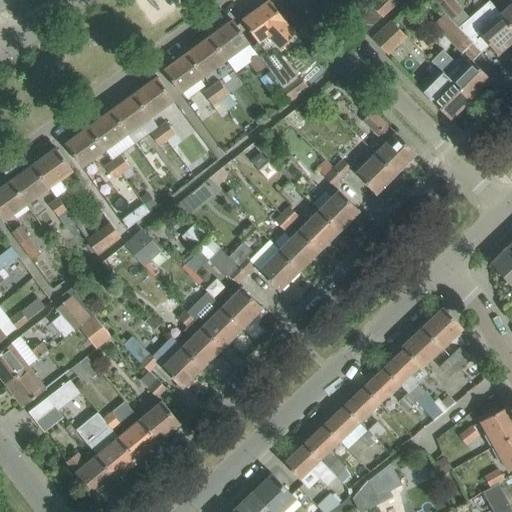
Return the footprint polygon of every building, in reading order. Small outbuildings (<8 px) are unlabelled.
[(269,0),(242,20),(258,41),(253,45),(291,100),(309,87),(328,67),(317,55),(298,72),(281,49),(287,43),(290,40),(291,41),(293,39),(292,38),(297,33),(286,22),(269,0)] [(393,0),(376,0),(370,6),(381,17),(396,3),(393,0)] [(455,0),(432,0),(444,13),(452,20),(464,10),(455,0)] [(511,41),(511,26),(501,13),(490,0),(459,27),(466,35),(468,37),(481,52),(490,45),(497,54),(511,41)] [(511,0),(510,0),(511,1),(511,3),(501,13),(511,26),(511,0)] [(452,20),(444,13),(432,24),(457,49),(468,37),(466,35),(459,27),(457,25),(452,20)] [(370,38),(388,55),(406,36),(389,19),(370,38)] [(232,20),(209,36),(226,59),(249,43),(232,20)] [(209,36),(186,53),(203,76),(226,59),(209,36)] [(449,56),(438,67),(470,99),(490,78),(463,52),(454,61),(449,56)] [(186,53),(164,70),(180,93),(203,76),(186,53)] [(257,53),(247,60),(256,71),(266,64),(257,53)] [(440,69),(420,89),(430,99),(450,119),(470,99),(440,69)] [(150,116),(173,100),(157,77),(134,94),(150,116)] [(228,93),(219,79),(210,85),(220,99),(228,93)] [(210,85),(202,92),(212,105),(220,115),(227,110),(220,99),(210,85)] [(134,94),(111,110),(127,133),(150,116),(134,94)] [(307,123),(294,109),(286,118),(299,131),(307,123)] [(111,110),(88,127),(104,150),(127,133),(111,110)] [(372,111),(363,121),(377,135),(385,143),(376,153),(396,173),(416,153),(396,133),(395,133),(372,111)] [(165,120),(157,126),(167,141),(175,134),(165,120)] [(157,126),(149,132),(159,146),(167,141),(157,126)] [(88,127),(65,144),(81,166),(104,150),(88,127)] [(56,148),(33,164),(50,187),(72,171),(56,148)] [(120,153),(111,159),(121,173),(130,167),(120,153)] [(355,174),(361,179),(376,194),(396,173),(376,153),(355,174)] [(341,158),(332,167),(342,177),(351,168),(341,158)] [(121,173),(111,159),(103,165),(113,179),(121,173)] [(316,169),(323,176),(333,186),(342,177),(332,167),(325,160),(316,169)] [(33,164),(10,181),(27,204),(50,187),(33,164)] [(10,181),(0,188),(0,216),(3,221),(27,204),(10,181)] [(338,190),(318,210),(339,230),(359,210),(338,190)] [(150,211),(157,206),(147,193),(140,198),(150,211)] [(192,193),(180,203),(191,215),(202,204),(192,193)] [(58,198),(49,205),(65,227),(73,222),(66,213),(67,212),(58,198)] [(288,205),(280,212),(292,224),(300,217),(288,205)] [(318,210),(298,230),(319,251),(339,230),(318,210)] [(292,224),(280,212),(274,219),(286,231),(292,224)] [(132,213),(121,221),(127,229),(138,221),(132,213)] [(87,237),(87,238),(97,253),(121,237),(109,221),(87,237)] [(21,225),(11,231),(31,259),(40,252),(21,225)] [(160,251),(142,230),(124,245),(143,266),(160,251)] [(298,230),(278,250),(299,271),(319,251),(298,230)] [(209,236),(197,249),(226,277),(228,275),(236,283),(246,274),(229,256),(209,236)] [(243,241),(229,256),(246,274),(254,265),(246,256),(252,250),(243,241)] [(511,247),(509,245),(491,262),(511,284),(511,247)] [(18,256),(11,246),(0,254),(0,261),(4,266),(18,256)] [(259,270),(265,276),(279,291),(299,271),(278,250),(259,270)] [(241,287),(221,307),(242,327),(262,307),(241,287)] [(207,292),(187,312),(222,347),(242,327),(221,307),(207,292)] [(71,294),(54,309),(73,331),(79,326),(79,327),(95,316),(93,314),(91,317),(71,294)] [(443,307),(422,327),(442,348),(462,328),(443,307)] [(184,309),(177,316),(187,325),(185,327),(183,329),(191,337),(183,346),(182,347),(202,367),(222,347),(187,312),(184,309)] [(20,310),(9,318),(16,328),(28,320),(27,319),(22,312),(20,310)] [(144,320),(154,331),(159,325),(149,315),(144,320)] [(95,316),(79,327),(95,348),(111,336),(95,316)] [(422,327),(401,347),(404,349),(419,365),(421,367),(442,348),(422,327)] [(148,370),(139,380),(157,397),(166,388),(149,371),(157,362),(182,387),(202,367),(171,336),(152,355),(132,336),(123,344),(148,370)] [(11,343),(0,351),(0,376),(5,383),(28,365),(11,343)] [(40,343),(29,351),(36,360),(46,352),(40,343)] [(461,344),(449,356),(459,367),(472,355),(461,344)] [(404,349),(384,368),(399,384),(407,393),(416,402),(424,410),(433,420),(444,411),(409,374),(419,365),(404,349)] [(459,367),(449,356),(439,366),(449,377),(459,367)] [(86,357),(79,363),(91,378),(98,372),(86,357)] [(28,365),(5,383),(23,405),(45,388),(28,365)] [(399,384),(384,368),(364,387),(379,403),(390,392),(399,384)] [(52,393),(59,403),(77,390),(70,379),(52,393)] [(364,387),(344,406),(359,422),(379,403),(364,387)] [(407,393),(399,401),(408,410),(416,402),(407,393)] [(449,396),(442,402),(448,408),(455,402),(449,396)] [(47,397),(28,412),(35,421),(54,407),(47,397)] [(162,401),(140,419),(158,441),(180,423),(162,401)] [(344,406),(324,425),(339,441),(359,422),(344,406)] [(54,407),(35,421),(44,432),(63,418),(54,407)] [(511,416),(506,407),(489,416),(480,421),(493,446),(511,436),(511,416)] [(102,417),(112,430),(120,424),(109,411),(102,417)] [(398,421),(413,436),(421,430),(406,414),(398,421)] [(101,416),(79,434),(115,477),(136,459),(118,438),(112,430),(102,417),(101,416)] [(140,419),(118,438),(136,459),(158,441),(140,419)] [(377,421),(367,430),(376,439),(386,430),(377,421)] [(458,434),(466,445),(479,434),(471,424),(458,434)] [(324,425),(304,444),(336,477),(346,468),(329,450),(339,441),(324,425)] [(376,439),(367,430),(358,438),(367,447),(376,439)] [(511,436),(493,446),(507,471),(511,468),(511,436)] [(304,444),(284,463),(299,478),(310,468),(327,485),(336,477),(304,444)] [(77,453),(76,454),(66,461),(75,473),(93,495),(115,477),(97,456),(86,464),(77,453)] [(435,464),(441,475),(452,469),(446,458),(435,464)] [(367,479),(359,489),(369,508),(379,503),(376,497),(389,490),(402,484),(390,462),(368,480),(367,479)] [(484,475),(490,487),(504,478),(498,467),(484,475)] [(272,474),(254,491),(272,511),(281,511),(296,499),(272,474)] [(336,477),(327,485),(338,497),(347,489),(336,477)] [(482,492),(493,511),(511,511),(511,509),(498,483),(482,492)] [(361,511),(369,508),(359,489),(352,498),(359,511),(361,511)] [(272,511),(254,491),(235,509),(237,511),(272,511)] [(344,511),(339,503),(327,511),(344,511)]
